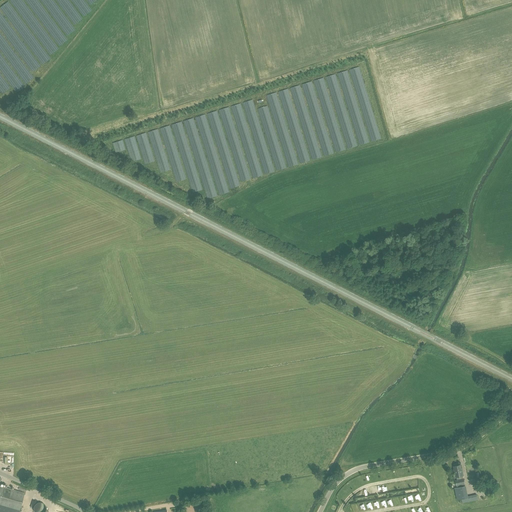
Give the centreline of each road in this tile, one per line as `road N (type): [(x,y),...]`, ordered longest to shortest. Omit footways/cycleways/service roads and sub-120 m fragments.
road 1 (unclassified): [(320,511),(345,475),(461,447),(511,407)]
road 2 (track): [(0,283),(158,231),(201,198)]
